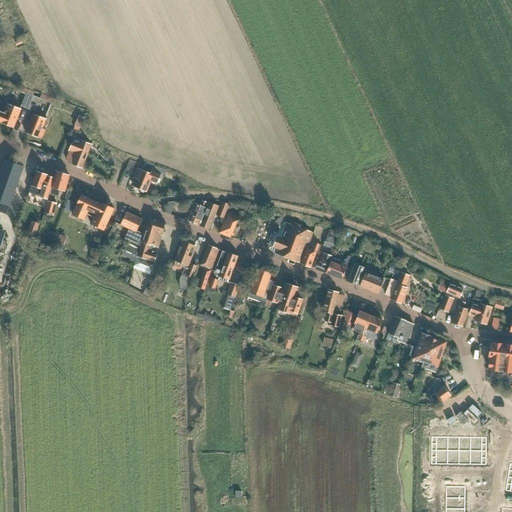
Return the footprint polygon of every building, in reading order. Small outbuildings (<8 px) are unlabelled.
[(21,106),(27,109),(34,92),(21,88),(19,91),(26,94),(21,106)] [(34,92),(27,109),(35,112),(40,99),(52,104),(54,99),(42,94),(40,99),(37,98),(38,95),(34,93),(34,92)] [(0,122),(13,128),(21,109),(8,104),(4,113),(0,111),(0,122)] [(33,115),(26,133),(41,139),(45,130),(42,129),(46,120),(33,115)] [(67,157),(72,160),(71,164),(82,168),(91,144),(74,138),(70,148),(67,157)] [(4,161),(0,172),(0,212),(8,215),(23,167),(4,161)] [(138,174),(133,186),(146,191),(150,181),(157,183),(160,175),(164,176),(166,171),(162,169),(145,163),(142,170),(137,168),(135,173),(138,174)] [(36,171),(29,192),(39,196),(45,198),(48,199),(48,198),(50,194),(54,178),(47,175),(36,171)] [(54,178),(50,194),(58,197),(61,189),(65,191),(69,176),(56,172),(54,178)] [(76,205),(72,214),(83,220),(88,211),(95,214),(91,224),(103,230),(114,208),(101,203),(100,204),(88,198),(89,196),(83,194),(82,195),(81,194),(76,205)] [(68,200),(64,209),(70,211),(74,202),(68,200)] [(199,225),(204,212),(208,202),(202,200),(200,205),(194,203),(187,220),(199,225)] [(47,201),(43,212),(54,215),(57,204),(47,201)] [(168,203),(165,212),(171,215),(174,206),(173,206),(175,202),(168,203)] [(205,212),(200,225),(209,229),(215,213),(218,214),(217,215),(223,218),(229,204),(222,202),(220,206),(208,202),(204,212),(205,212)] [(228,211),(219,233),(230,238),(239,216),(228,211)] [(140,247),(144,234),(136,231),(142,219),(126,212),(121,225),(129,229),(125,239),(140,247)] [(274,231),(267,249),(276,252),(275,253),(299,262),(306,246),(307,246),(312,232),(309,231),(301,228),(296,226),(287,223),(285,223),(286,222),(280,216),(275,222),(279,226),(278,232),(274,231)] [(135,262),(134,265),(150,272),(153,264),(152,264),(153,262),(154,262),(157,253),(149,251),(149,250),(156,252),(165,224),(149,217),(144,234),(140,247),(139,252),(137,257),(135,262)] [(67,237),(59,234),(56,243),(64,246),(67,237)] [(190,277),(192,277),(196,266),(188,263),(195,247),(182,241),(172,265),(173,267),(179,269),(181,268),(184,269),(182,273),(182,275),(181,275),(179,280),(180,288),(185,290),(190,277)] [(128,242),(124,250),(133,254),(130,260),(135,262),(137,257),(139,252),(138,251),(139,248),(128,242)] [(306,247),(300,264),(311,268),(317,252),(318,252),(321,245),(316,243),(313,250),(306,247)] [(198,281),(196,286),(197,287),(204,290),(210,274),(212,274),(214,270),(211,269),(219,249),(208,245),(200,265),(205,267),(199,282),(198,281)] [(223,251),(209,287),(214,289),(218,280),(227,283),(228,280),(229,280),(238,257),(223,251)] [(316,261),(313,268),(326,273),(329,263),(331,258),(332,257),(323,253),(319,262),(316,261)] [(329,263),(326,273),(342,279),(346,268),(350,270),(355,258),(348,256),(347,259),(341,262),(331,258),(329,263)] [(354,264),(347,281),(358,285),(361,276),(364,277),(360,286),(378,293),(383,280),(363,272),(365,268),(354,264)] [(266,305),(269,296),(270,291),(266,290),(271,274),(256,269),(254,275),(256,276),(248,297),(260,301),(259,303),(266,305)] [(391,279),(385,295),(391,297),(391,299),(401,303),(405,295),(403,294),(409,278),(411,279),(412,277),(401,273),(398,282),(391,279)] [(229,295),(235,298),(240,286),(231,282),(226,294),(229,295)] [(279,304),(277,309),(289,313),(290,311),(297,314),(302,300),(294,297),(298,287),(286,283),(284,289),(279,304)] [(463,288),(450,283),(447,293),(459,298),(463,288)] [(279,304),(284,289),(273,285),(269,296),(266,305),(268,306),(270,301),(279,304)] [(143,293),(150,297),(152,291),(146,288),(143,293)] [(238,292),(234,303),(242,305),(244,298),(242,297),(243,294),(241,293),(242,290),(240,289),(239,292),(238,292)] [(327,289),(322,310),(327,312),(325,321),(330,322),(329,325),(330,325),(339,327),(342,316),(333,313),(339,293),(339,292),(327,289)] [(476,293),(474,299),(483,302),(485,296),(476,293)] [(233,305),(235,298),(229,295),(226,302),(233,305)] [(444,296),(439,308),(448,312),(453,299),(444,296)] [(459,308),(452,323),(462,326),(467,309),(464,308),(465,302),(459,300),(457,307),(459,308)] [(496,301),(494,307),(501,309),(503,303),(496,301)] [(479,305),(473,303),(469,315),(475,317),(474,320),(486,325),(492,308),(480,304),(479,305)] [(359,310),(351,329),(359,332),(356,339),(360,341),(365,328),(371,315),(359,310)] [(347,311),(343,323),(351,326),(356,314),(347,311)] [(365,328),(360,341),(365,343),(368,336),(370,331),(376,333),(382,320),(371,315),(365,328)] [(388,334),(386,339),(396,344),(397,341),(405,344),(414,324),(396,316),(388,334)] [(446,342),(422,333),(421,335),(412,359),(423,362),(421,367),(435,372),(446,342)] [(324,337),(322,346),(331,348),(333,340),(324,337)] [(290,349),(293,341),(286,338),(283,347),(290,349)] [(511,345),(490,342),(488,359),(489,359),(488,369),(511,372),(511,345)] [(356,352),(351,366),(357,368),(363,355),(356,352)] [(392,382),(388,395),(397,398),(401,385),(392,382)] [(439,400),(433,404),(435,407),(451,396),(444,386),(434,393),(439,400)] [(431,437),(431,451),(447,451),(447,437),(431,437)] [(447,437),(447,451),(459,451),(459,437),(447,437)] [(459,437),(459,451),(470,451),(470,437),(459,437)] [(470,437),(470,451),(486,451),(486,438),(470,437)] [(431,451),(431,465),(447,465),(447,451),(431,451)] [(447,451),(447,465),(459,465),(459,451),(447,451)] [(459,451),(459,465),(470,465),(470,451),(459,451)] [(470,451),(470,465),(486,465),(486,451),(470,451)] [(446,487),(446,498),(465,499),(465,487),(446,487)] [(446,498),(446,509),(465,509),(465,499),(446,498)]
